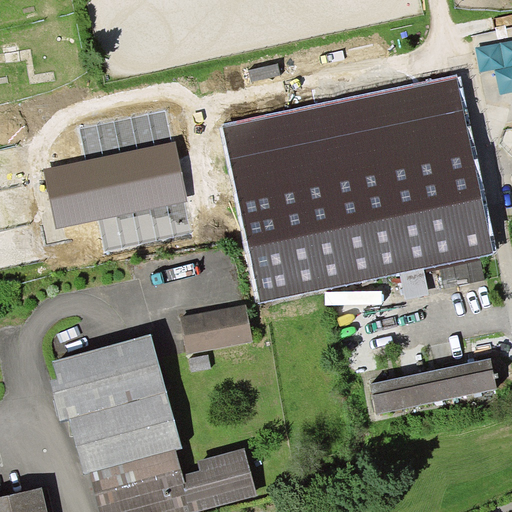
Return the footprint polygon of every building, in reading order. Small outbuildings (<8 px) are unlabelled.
[(458,119),(451,86),(228,133),(242,196),(240,196),(262,300),(486,253),(458,119)] [(437,265),(442,290),(482,282),(477,256),(437,265)] [(250,342),(243,308),(179,321),(185,354),(250,342)] [(97,511),(187,511),(253,495),(242,453),(197,465),(200,475),(178,481),(171,453),(180,450),(149,336),(58,361),(63,382),(51,386),(60,423),(74,420),(97,511)] [(488,361),(448,370),(454,399),(494,390),(488,361)] [(448,370),(408,378),(414,407),(454,399),(448,370)] [(414,407),(408,378),(368,386),(374,416),(414,407)] [(268,486),(264,467),(251,469),(254,488),(268,486)] [(42,511),(38,493),(0,500),(0,511),(42,511)]
